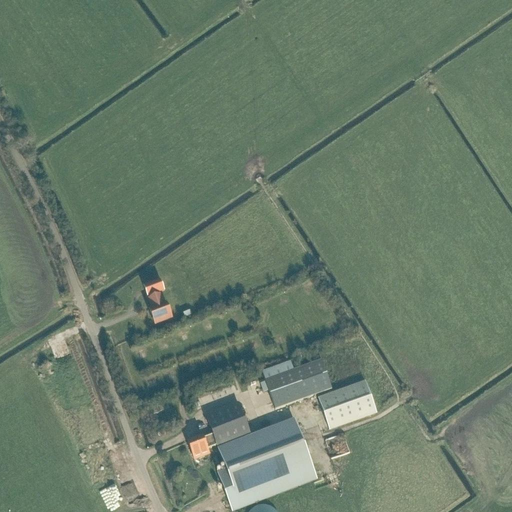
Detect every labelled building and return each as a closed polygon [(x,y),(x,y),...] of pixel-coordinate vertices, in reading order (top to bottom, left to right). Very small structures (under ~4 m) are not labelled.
[(144,288),(147,298),(164,291),(161,282),(144,288)] [(160,296),(149,301),(152,310),(149,311),(155,326),(172,319),(166,304),(164,305),(160,296)] [(265,383),(275,411),(332,391),(321,363),(294,372),(265,383)] [(262,374),(265,383),(294,372),(291,364),(262,374)] [(365,385),(319,402),(329,433),(377,416),(365,385)] [(151,410),(153,416),(169,410),(167,404),(151,410)] [(205,417),(213,437),(217,448),(227,473),(218,476),(231,511),(232,511),(317,480),(297,429),(254,446),(238,405),(205,417)] [(217,448),(213,437),(204,440),(203,438),(187,444),(194,463),(210,457),(208,451),(217,448)]
